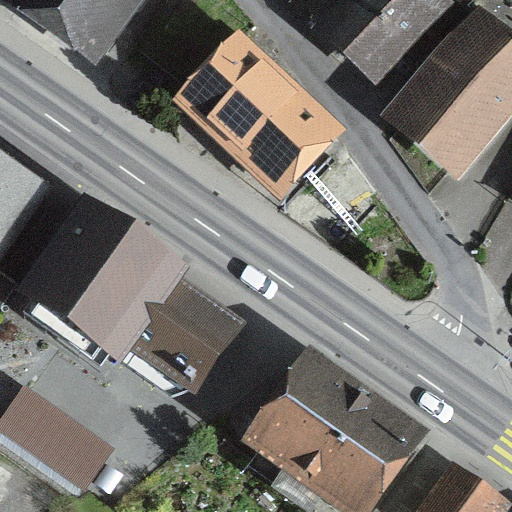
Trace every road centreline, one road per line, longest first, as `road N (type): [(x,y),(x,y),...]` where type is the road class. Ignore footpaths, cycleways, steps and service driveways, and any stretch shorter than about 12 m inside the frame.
road 1 (primary): [(0,82),(440,397)]
road 2 (residential): [(440,397),(473,313),(246,0)]
